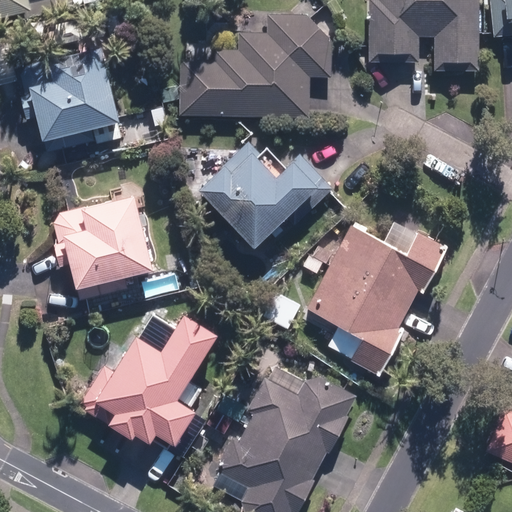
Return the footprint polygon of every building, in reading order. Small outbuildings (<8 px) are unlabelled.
[(0,0),(0,15),(33,8),(31,0),(0,0)] [(482,66),(481,0),(372,0),(372,61),(423,61),(423,33),(437,33),(437,66),(482,66)] [(511,0),(495,0),(499,35),(511,33),(511,0)] [(186,58),(184,111),(312,114),(314,73),(335,73),(336,38),(337,38),(310,13),(273,12),(273,32),(244,31),(243,48),(220,48),(219,59),(186,58)] [(8,39),(0,40),(0,80),(16,77),(8,39)] [(30,61),(51,149),(98,138),(95,124),(125,117),(107,43),(30,61)] [(253,141),(208,185),(261,241),(296,208),(301,213),(333,183),(305,154),(284,174),(253,141)] [(79,259),(85,282),(160,263),(143,191),(67,209),(59,223),(69,261),(79,259)] [(413,253),(356,224),(314,305),(371,334),(360,357),(383,369),(405,326),(403,324),(423,286),(426,288),(448,244),(424,232),(413,253)] [(182,394),(224,328),(193,308),(169,346),(144,331),(121,369),(110,362),(88,398),(93,402),(91,406),(114,420),(116,416),(139,431),(142,426),(156,435),(164,423),(181,434),(200,405),(182,394)] [(297,511),(360,393),(325,374),(309,378),(302,391),(271,375),(255,406),(260,408),(244,438),(239,435),(224,464),(226,464),(217,481),(246,496),(252,511),(297,511)] [(511,408),(508,407),(490,447),(511,456),(511,408)]
